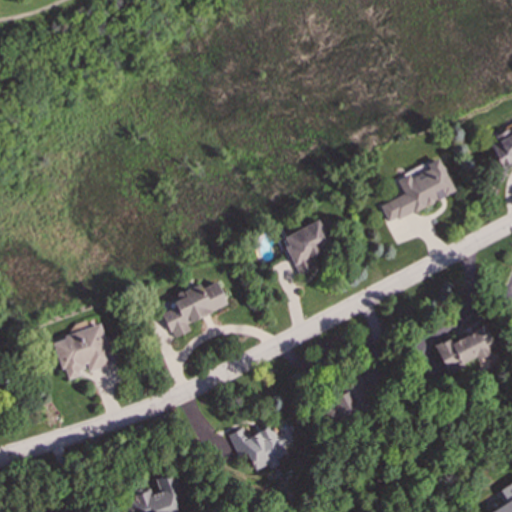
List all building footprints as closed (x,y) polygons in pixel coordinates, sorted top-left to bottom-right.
[(511,133),(489,143),(499,166),(511,160),(511,133)] [(454,192),(438,158),(426,163),(428,169),(409,178),(407,175),(396,180),(403,194),(379,205),(387,223),(454,192)] [(295,277),(318,267),(312,254),(330,247),(318,220),(284,234),(281,229),(276,231),(295,277)] [(226,305),(216,282),(201,288),(199,285),(162,301),(166,311),(160,313),(171,338),(189,331),(186,323),(226,305)] [(52,340),(64,380),(79,375),(77,368),(86,366),(88,371),(112,364),(100,325),(52,340)] [(445,372),(476,359),(476,358),(495,349),(485,326),(450,341),(449,338),(433,345),(445,372)] [(226,434),(237,456),(245,452),(253,469),(287,453),(283,444),(288,442),(283,430),(271,436),(267,428),(247,438),(242,427),(226,434)] [(174,511),(174,495),(176,496),(176,476),(156,476),(155,492),(134,492),(134,511),(174,511)] [(511,511),(511,480),(496,490),(504,504),(489,511),(511,511)]
